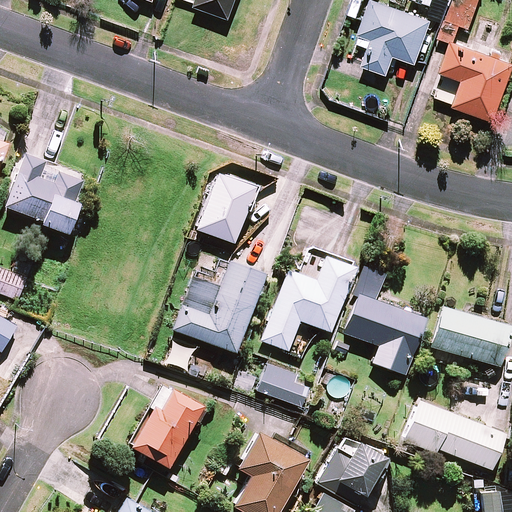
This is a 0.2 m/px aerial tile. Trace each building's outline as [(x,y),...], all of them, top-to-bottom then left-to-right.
[(236,0),(197,0),(195,7),(230,20),(236,0)] [(425,19),(370,0),(365,0),(354,33),(368,38),(371,50),(365,67),(382,73),(389,54),(411,61),(425,19)] [(475,0),(448,0),(437,33),(451,38),(456,25),(465,28),(475,0)] [(509,61),(447,39),(436,71),(458,78),(449,105),(489,119),(509,61)] [(85,178),(26,156),(6,210),(44,224),(42,228),(70,238),(81,207),(75,205),(85,178)] [(250,186),(209,172),(189,230),(230,244),(250,186)] [(349,264),(319,253),(310,279),(284,269),(258,341),(301,356),(309,334),(293,328),(296,320),(325,330),(349,264)] [(258,272),(221,259),(213,283),(188,275),(170,329),(230,350),(258,272)] [(381,273),(360,266),(339,332),(376,344),(370,363),(401,373),(420,314),(373,299),(381,273)] [(26,279),(0,269),(0,294),(19,301),(26,279)] [(505,324),(437,305),(426,346),(494,364),(505,324)] [(17,328),(0,318),(0,352),(2,354),(17,328)] [(238,363),(193,348),(185,374),(229,389),(238,363)] [(292,374),(264,364),(255,391),(298,406),(305,387),(290,382),(292,374)] [(125,445),(163,466),(189,418),(193,420),(201,405),(156,381),(143,405),(146,406),(125,445)] [(500,432),(415,400),(400,440),(431,451),(432,447),(486,468),(500,432)] [(270,511),(301,454),(250,428),(230,466),(243,473),(227,504),(242,511),(270,511)] [(348,511),(379,453),(340,433),(314,484),(320,487),(307,511),(348,511)] [(511,511),(511,495),(511,493),(480,496),(481,511),(511,511)] [(150,511),(121,496),(112,511),(150,511)]
